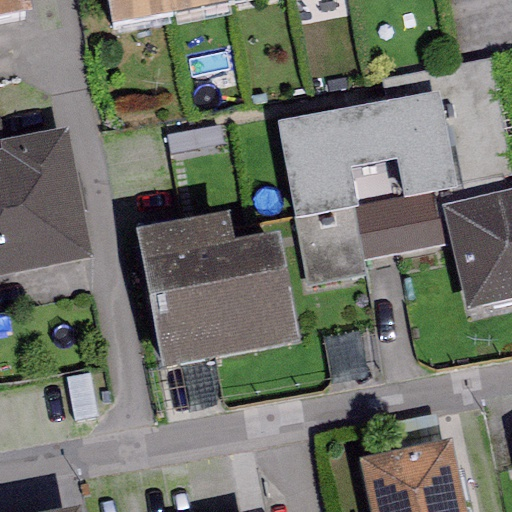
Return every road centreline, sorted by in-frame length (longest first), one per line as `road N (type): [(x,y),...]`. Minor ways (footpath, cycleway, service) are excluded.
road 1 (residential): [(511,393),(0,486)]
road 2 (unknown): [(147,459),(63,71)]
